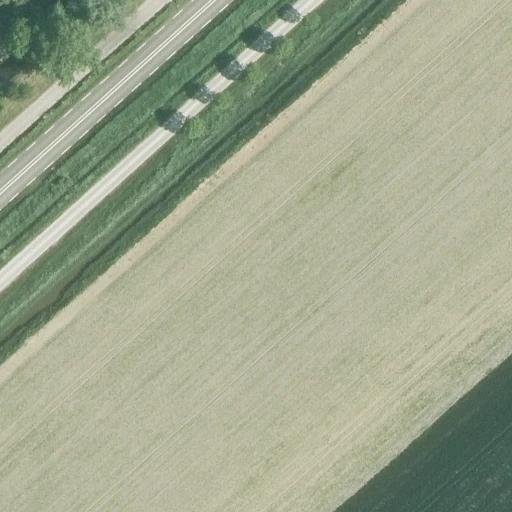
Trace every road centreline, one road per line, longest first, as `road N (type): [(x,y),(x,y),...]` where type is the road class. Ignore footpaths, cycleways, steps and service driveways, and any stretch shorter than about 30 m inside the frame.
road 1 (unclassified): [(0,280),(312,0)]
road 2 (secondary): [(0,196),(220,0)]
road 3 (unclassified): [(0,144),(160,0)]
